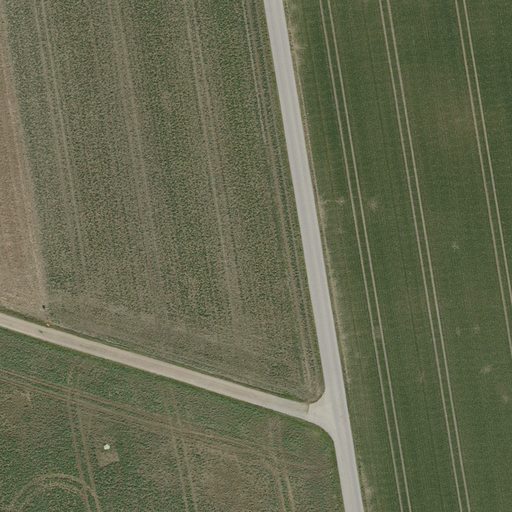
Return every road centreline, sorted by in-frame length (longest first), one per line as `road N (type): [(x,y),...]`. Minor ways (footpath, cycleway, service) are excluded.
road 1 (unclassified): [(357,511),(273,0)]
road 2 (track): [(343,423),(0,318)]
